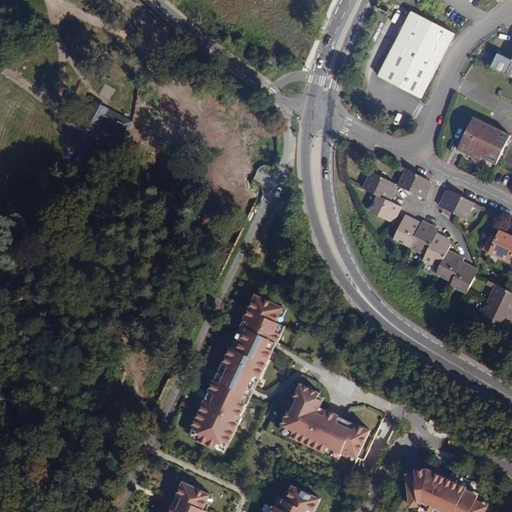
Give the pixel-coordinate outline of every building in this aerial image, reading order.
[(455,35),(412,12),(379,77),(422,99),(455,35)] [(492,69),(511,78),(511,61),(499,55),(492,69)] [(86,120),(72,114),(66,128),(93,141),(103,122),(128,133),(134,120),(95,101),(86,120)] [(496,165),(511,137),(474,118),(458,150),(472,158),(471,161),(478,165),(481,158),(496,165)] [(429,181),(376,155),(368,171),(372,174),(363,190),(379,198),(372,214),(392,225),(397,215),(398,216),(401,209),(390,204),(395,194),(392,189),(394,185),(425,200),(430,190),(428,185),(429,181)] [(474,204),(450,192),(448,195),(443,197),(439,206),(458,216),(466,221),(474,204)] [(476,276),(478,272),(468,267),(469,265),(463,262),(464,259),(458,256),(458,257),(448,252),(451,246),(446,243),(446,239),(437,234),(433,231),(433,226),(423,222),(422,223),(416,220),(415,222),(406,217),(399,232),(396,238),(411,246),(410,249),(423,255),(426,256),(424,261),(437,268),(440,269),(437,274),(453,282),(452,286),(467,293),(476,276)] [(510,264),(511,259),(511,238),(500,232),(490,254),(510,264)] [(511,293),(498,287),(496,286),(494,289),(488,304),(480,319),(504,331),(505,327),(511,325),(511,323),(511,293)] [(196,428),(193,435),(204,440),(203,443),(215,449),(217,446),(223,449),(226,443),(229,444),(239,422),(236,420),(237,418),(238,416),(242,417),(248,404),(245,403),(250,392),(257,377),(260,378),(273,350),(270,349),(272,345),(274,341),(277,343),(281,334),(278,333),(282,324),(277,322),(283,308),(256,295),(244,320),(247,322),(235,349),(232,347),(224,364),(226,365),(217,381),(215,380),(209,392),(212,393),(208,400),(206,399),(193,427),(196,428)] [(320,393),(302,385),(295,398),(305,402),(299,415),(289,410),(282,425),(285,426),(284,429),(293,434),(292,436),(326,453),(327,450),(340,456),(342,453),(349,456),(349,454),(357,458),(370,430),(357,424),(355,428),(338,419),(339,416),(333,413),(327,410),(325,413),(318,410),(323,401),(318,398),(320,393)] [(412,480),(408,481),(411,507),(419,506),(419,502),(423,502),(428,504),(425,510),(429,511),(433,511),(434,511),(437,511),(483,511),(482,511),(485,505),(476,500),(478,496),(466,490),(467,487),(458,483),(457,486),(453,484),(454,481),(428,469),(415,470),(416,480),(412,480)] [(408,478),(408,481),(412,480),(416,480),(415,470),(410,473),(407,474),(408,478)] [(211,495),(184,482),(178,495),(181,496),(177,505),(175,509),(172,508),(170,511),(209,511),(204,509),(211,495)] [(310,511),(312,510),(315,511),(320,499),(294,486),(287,500),(282,498),(278,507),(275,506),(272,511),(310,511)]
